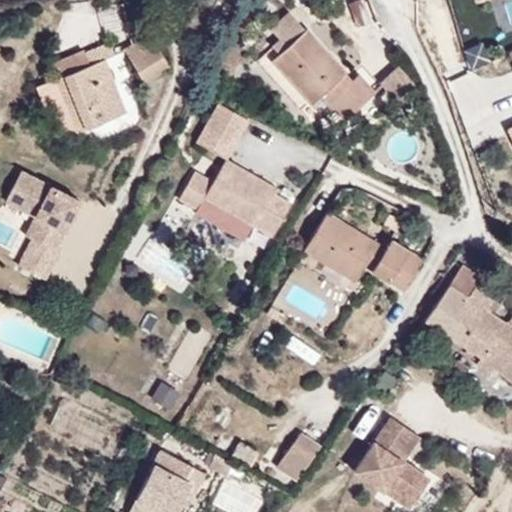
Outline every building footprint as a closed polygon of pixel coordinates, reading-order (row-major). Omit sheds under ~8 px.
[(362,0),(350,5),(358,26),(371,20),(363,0),(362,0)] [(276,53),(302,30),(286,12),(267,29),(275,39),(269,45),(276,53)] [(348,81),(302,30),(276,53),(270,59),(310,103),(318,95),(341,120),(370,93),(355,76),(348,81)] [(161,71),(138,35),(111,51),(134,88),(161,71)] [(480,43),(461,52),(470,70),(489,61),(480,43)] [(120,121),(100,71),(110,66),(104,49),(78,59),(82,71),(48,83),(70,142),(120,121)] [(48,83),(82,71),(78,59),(44,72),(48,83)] [(411,86),(395,66),(377,79),(392,100),(411,86)] [(52,148),(70,142),(48,83),(30,90),(52,148)] [(332,128),(341,120),(318,95),(310,103),(332,128)] [(211,101),(195,127),(226,146),(241,120),(211,101)] [(511,126),(503,130),(511,150),(511,126)] [(219,157),(226,146),(195,127),(188,139),(219,157)] [(265,235),(285,203),(267,192),(270,188),(220,158),(207,180),(189,169),(172,198),(190,208),(197,196),(246,226),(248,224),(265,235)] [(72,202),(13,170),(0,192),(0,194),(30,210),(27,215),(35,220),(11,264),(36,278),(50,252),(47,250),(72,202)] [(197,196),(190,208),(189,211),(238,240),(246,226),(197,196)] [(379,249),(322,214),(298,251),(350,283),(359,268),(383,283),(403,250),(385,239),(379,249)] [(129,259),(179,293),(194,271),(145,237),(129,259)] [(416,258),(403,250),(383,283),(396,291),(416,258)] [(511,370),(511,310),(507,318),(498,312),(489,307),(493,301),(471,286),(477,279),(455,263),(417,320),(502,385),(511,370)] [(221,309),(233,315),(241,302),(230,295),(221,309)] [(503,305),(498,312),(507,318),(511,310),(511,303),(507,308),(503,305)] [(215,319),(226,326),(233,315),(221,309),(215,319)] [(168,408),(177,392),(158,381),(149,397),(168,408)] [(413,480),(387,460),(376,453),(395,427),(375,412),(333,464),(360,486),(369,477),(397,500),(413,480)] [(387,460),(406,435),(395,427),(376,453),(387,460)] [(281,477),(308,443),(289,430),(263,465),(281,477)] [(152,511),(171,511),(187,484),(192,487),(200,473),(165,454),(158,467),(144,460),(124,498),(152,511)] [(397,500),(369,477),(360,486),(389,510),(397,500)] [(223,511),(255,511),(262,490),(220,479),(211,509),(223,511)] [(152,511),(124,498),(116,511),(152,511)]
